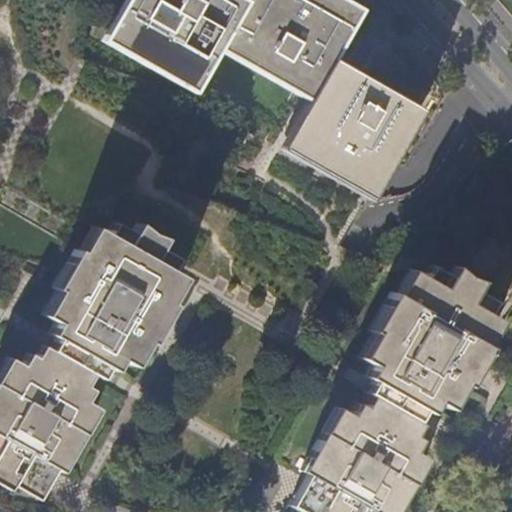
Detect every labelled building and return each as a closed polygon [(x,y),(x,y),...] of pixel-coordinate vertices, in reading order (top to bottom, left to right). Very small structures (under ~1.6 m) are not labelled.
[(111,0),(102,0),(99,7),(105,11),(111,0)] [(219,50),(247,2),(243,0),(129,0),(105,42),(195,93),(219,50)] [(219,50),(309,101),(334,59),(362,9),(345,0),(247,0),(247,2),(219,50)] [(349,67),(334,59),(309,101),(281,150),(372,202),(424,110),(366,77),(367,75),(350,65),(349,67)] [(18,479),(41,493),(55,471),(61,474),(83,435),(75,431),(90,406),(84,403),(91,391),(84,387),(88,381),(91,375),(98,379),(104,367),(112,372),(119,359),(124,363),(138,338),(142,341),(157,316),(164,320),(172,306),(168,304),(161,299),(176,275),(169,271),(176,260),(157,248),(162,239),(149,234),(136,224),(130,233),(113,222),(105,234),(100,232),(86,256),(79,252),(75,250),(67,265),(74,269),(61,294),(65,296),(50,320),(56,324),(49,335),(56,339),(52,345),(49,351),(42,347),(36,359),(29,355),(22,367),(16,364),(2,389),(0,388),(0,478),(13,486),(18,479)] [(86,256),(100,232),(93,228),(79,252),(86,256)] [(74,269),(67,265),(53,290),(57,292),(61,294),(74,269)] [(398,511),(414,486),(406,481),(420,457),(414,453),(421,442),(414,438),(421,427),(415,423),(418,418),(422,411),(429,415),(436,404),(441,407),(455,382),(460,384),(474,360),(482,364),(490,351),(486,348),(478,344),(493,319),(486,315),(493,303),(474,292),(480,283),(465,278),(452,268),(448,276),(434,268),(427,280),(417,274),(403,299),(395,295),(391,292),(383,307),(391,310),(376,335),(380,338),(367,362),(372,365),(365,377),(372,381),(368,388),(365,392),(372,395),(364,408),(357,404),(351,415),(345,411),(331,436),(324,432),(300,471),(307,475),(303,483),(294,499),(316,511),(398,511)] [(403,299),(417,274),(409,270),(395,295),(403,299)] [(183,279),(176,275),(161,299),(168,304),(183,279)] [(61,294),(57,292),(43,316),(50,320),(65,296),(61,294)] [(391,310),(383,307),(369,331),(373,334),(376,335),(391,310)] [(149,345),(164,320),(157,316),(142,341),(145,343),(149,345)] [(501,323),(493,319),(478,344),(486,348),(501,323)] [(376,335),(373,334),(359,358),(367,362),(380,338),(376,335)] [(138,355),(145,343),(142,341),(138,338),(124,363),(132,366),(138,355)] [(9,360),(0,374),(0,388),(2,389),(16,364),(9,360)] [(475,375),(482,364),(474,360),(460,384),(464,387),(468,389),(475,375)] [(449,411),(464,387),(460,384),(455,382),(441,407),(449,411)] [(75,431),(83,435),(98,411),(90,406),(75,431)] [(338,407),(324,432),(331,436),(345,411),(338,407)] [(406,481),(414,486),(428,462),(420,457),(406,481)] [(0,486),(9,492),(13,486),(0,478),(0,486)] [(13,486),(37,501),(41,493),(18,479),(13,486)] [(290,506),(299,511),(316,511),(294,499),(290,506)]
